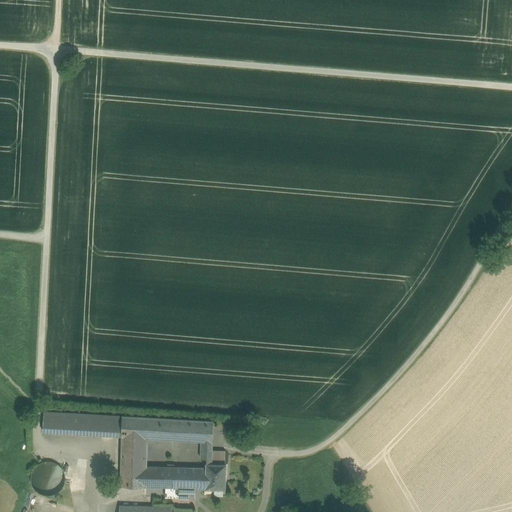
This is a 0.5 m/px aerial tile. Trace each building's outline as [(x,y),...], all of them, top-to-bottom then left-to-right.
[(122,437),(122,416),(45,411),(44,432),(122,437)] [(122,416),(122,437),(148,438),(201,441),(213,442),(213,422),(122,416)] [(146,488),(147,466),(148,438),(122,437),(120,486),(146,488)] [(213,450),(213,442),(201,441),(201,459),(207,459),(207,464),(225,464),(225,451),(213,450)] [(36,493),(58,492),(57,485),(62,485),(61,462),(35,463),(36,493)] [(206,488),(207,468),(174,467),(174,465),(168,464),(167,467),(147,466),(146,488),(166,488),(195,488),(206,488)] [(225,464),(207,464),(207,468),(206,488),(225,488),(226,464),(225,464)] [(195,498),(195,488),(166,488),(166,497),(195,498)]
